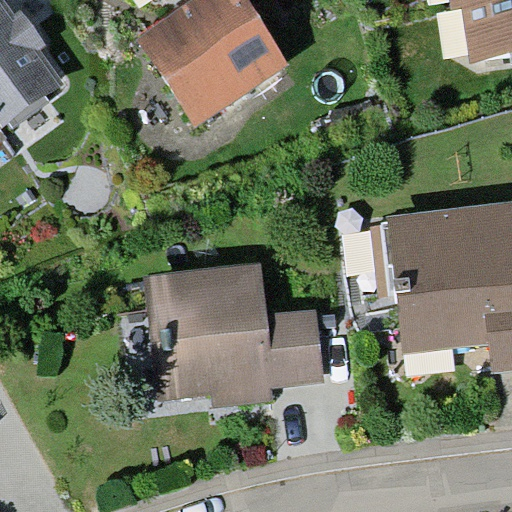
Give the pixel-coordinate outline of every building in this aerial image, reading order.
[(197,143),(292,79),(238,0),(225,0),(139,57),(197,143)] [(463,10),(511,2),(511,0),(451,0),(454,11),(463,10)] [(473,74),(511,67),(511,2),(463,10),(473,74)] [(0,139),(2,142),(66,96),(41,61),(48,55),(22,21),(15,26),(0,4),(0,139)] [(493,381),(511,378),(511,213),(388,229),(405,364),(490,354),(493,381)] [(274,395),(325,389),(317,320),(270,326),(264,275),(145,289),(159,410),(213,403),(214,415),(275,408),(274,395)]
